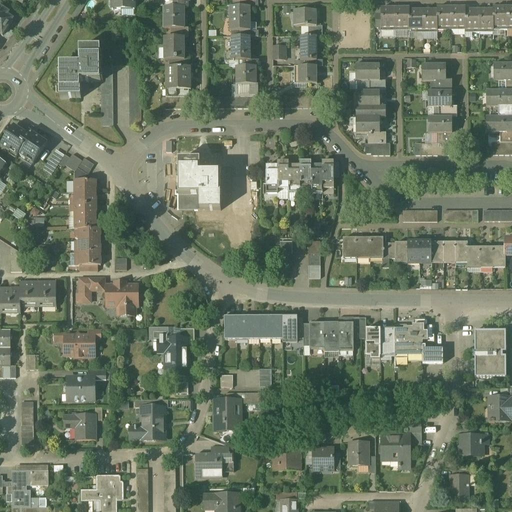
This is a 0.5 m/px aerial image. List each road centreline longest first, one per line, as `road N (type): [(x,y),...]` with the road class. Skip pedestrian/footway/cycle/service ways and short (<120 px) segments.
road 1 (residential): [(227,284),(266,295),(454,301)]
road 2 (residential): [(227,284),(195,423),(179,447),(152,457)]
road 3 (residential): [(361,167),(401,205),(511,201)]
road 4 (residential): [(118,171),(163,232),(227,284)]
road 5 (residential): [(449,416),(413,416),(303,441)]
road 6 (residential): [(152,457),(37,459),(9,452)]
road 7 (residential): [(204,126),(204,0)]
road 8 (residential): [(270,125),(268,0)]
road 9 (residential): [(19,102),(118,171)]
